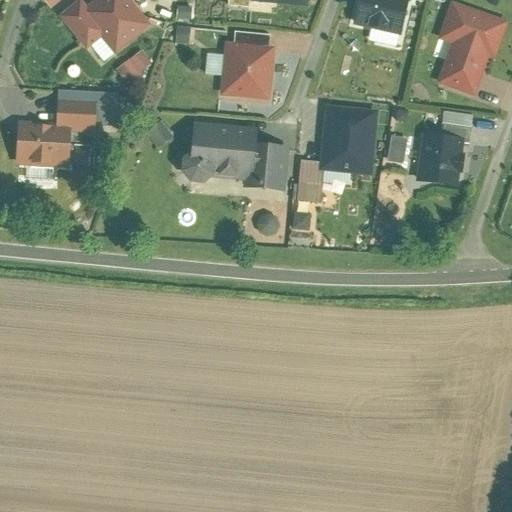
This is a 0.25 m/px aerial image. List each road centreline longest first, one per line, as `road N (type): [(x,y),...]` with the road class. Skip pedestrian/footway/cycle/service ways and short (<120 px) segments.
road 1 (tertiary): [(477,280),(271,284),(0,258)]
road 2 (residential): [(477,280),(471,242),(511,115)]
